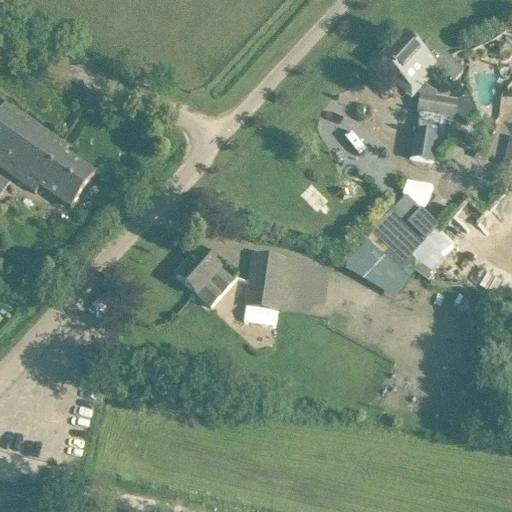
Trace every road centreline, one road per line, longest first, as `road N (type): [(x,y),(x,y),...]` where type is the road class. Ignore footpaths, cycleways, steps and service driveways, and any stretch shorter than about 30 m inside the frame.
road 1 (unclassified): [(0,377),(213,144)]
road 2 (unclassified): [(213,144),(185,121),(0,45)]
road 3 (unclassified): [(213,144),(347,0)]
road 4 (unclassified): [(161,511),(0,473)]
